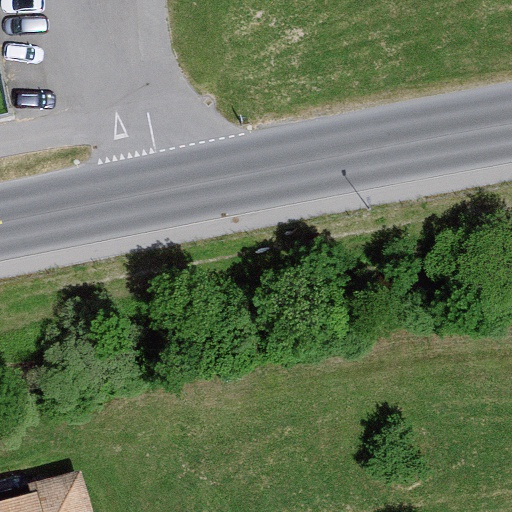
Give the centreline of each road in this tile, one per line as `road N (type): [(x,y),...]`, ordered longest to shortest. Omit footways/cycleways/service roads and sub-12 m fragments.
road 1 (primary): [(511,132),(167,186)]
road 2 (unclassified): [(152,0),(167,186)]
road 3 (primary): [(167,186),(0,220)]
